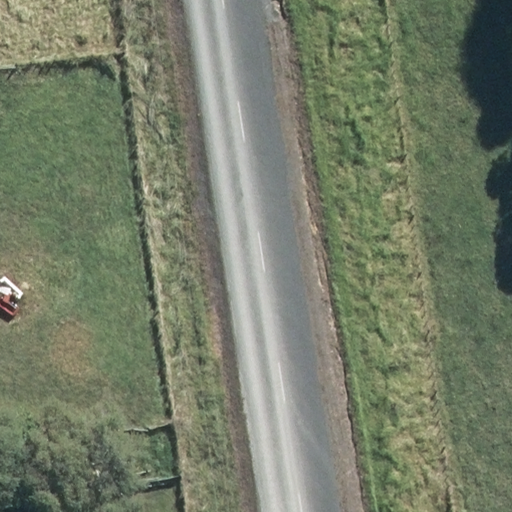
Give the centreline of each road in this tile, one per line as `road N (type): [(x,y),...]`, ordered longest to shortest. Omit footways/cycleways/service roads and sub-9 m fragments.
road 1 (unclassified): [(209,0),(274,511)]
road 2 (track): [(511,15),(414,9),(213,32)]
